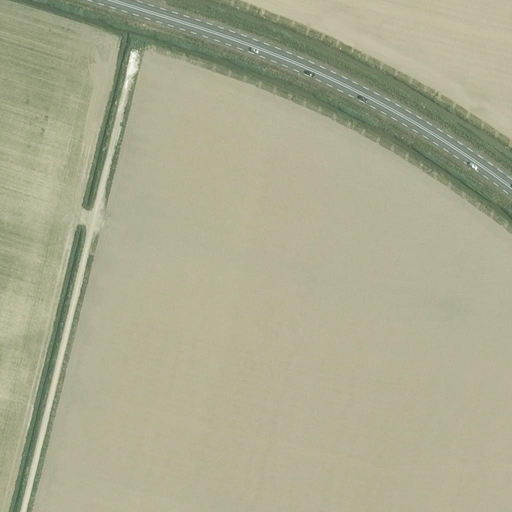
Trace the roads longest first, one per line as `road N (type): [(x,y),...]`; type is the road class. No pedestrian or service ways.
road 1 (track): [(22,511),(132,55)]
road 2 (primary): [(511,189),(409,120),(315,72),(105,0)]
